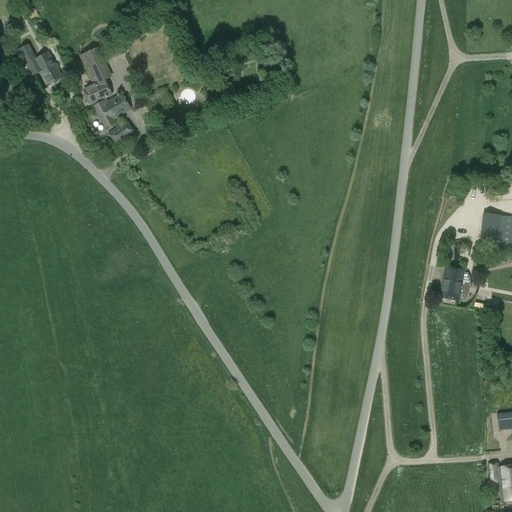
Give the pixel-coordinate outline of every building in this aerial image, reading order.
[(106,80),(112,77),(105,62),(126,53),(121,40),(100,49),(99,48),(80,56),(93,86),(83,90),(90,106),(113,96),(106,80)] [(29,45),(18,51),(32,76),(39,72),(46,86),(61,77),(48,53),(37,59),(29,45)] [(193,98),(193,97),(193,95),(192,93),(190,92),(187,91),(185,91),(183,92),(181,94),(181,97),(181,99),(182,102),(184,103),(186,104),(188,103),(191,102),(193,100),(193,98)] [(113,120),(131,109),(122,94),(107,103),(106,100),(93,107),(105,128),(115,123),(113,120)] [(117,145),(130,135),(123,123),(109,134),(117,145)] [(511,217),(501,217),(501,216),(482,214),(479,241),(498,243),(498,245),(504,246),(504,243),(510,243),(511,242),(511,217)] [(466,296),(469,284),(461,283),(464,271),(445,268),(439,297),(458,301),(459,295),(466,296)] [(511,466),(498,468),(497,463),(487,465),(488,483),(499,482),(501,501),(511,500),(511,466)]
